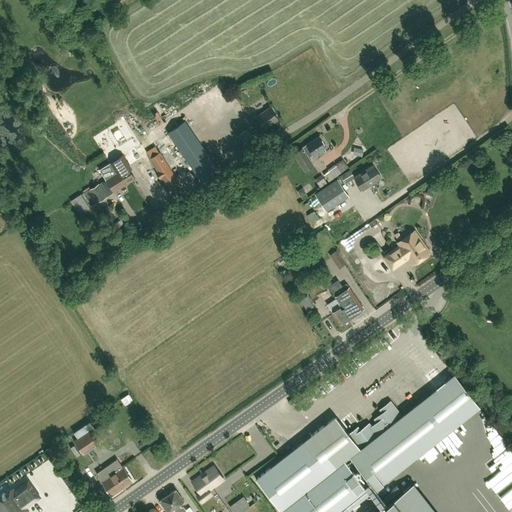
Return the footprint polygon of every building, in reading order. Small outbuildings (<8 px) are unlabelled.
[(278,119),(270,107),(256,116),(256,115),(250,119),(259,131),(264,128),(278,119)] [(167,133),(201,181),(218,169),(185,120),(167,133)] [(248,150),(258,143),(247,128),(237,136),(248,150)] [(312,156),(326,147),(319,136),(305,145),(306,145),(301,148),(302,148),(293,154),(304,171),(313,165),(307,156),(311,153),(312,156)] [(161,179),(170,191),(181,184),(160,152),(149,159),(157,171),(155,172),(160,179),(161,179)] [(263,162),(268,170),(269,170),(284,161),(278,152),(263,162)] [(110,163),(116,173),(119,178),(121,176),(126,184),(135,179),(127,167),(129,165),(123,155),(110,163)] [(329,182),(347,168),(342,161),(323,175),(329,182)] [(105,180),(98,184),(98,183),(83,193),(92,206),(126,184),(121,176),(119,178),(116,173),(110,163),(99,170),(105,180)] [(368,186),(380,178),(373,165),(360,173),(362,176),(356,180),(362,189),(368,185),(368,186)] [(355,178),(350,169),(340,176),(345,184),(355,178)] [(315,180),(320,187),(326,183),(321,176),(315,180)] [(349,196),(337,179),(314,194),(326,211),(349,196)] [(76,204),(82,213),(89,208),(80,194),(71,201),(74,206),(76,204)] [(412,263),(428,252),(413,231),(397,242),(399,245),(384,256),(392,268),(408,256),(412,263)] [(342,267),(350,262),(341,248),(333,254),(342,267)] [(344,311),(349,318),(363,308),(346,283),(342,286),(341,284),(338,286),(335,282),(331,284),(320,268),(312,274),(323,290),(328,286),(336,298),(337,300),(343,295),(351,306),(344,311)] [(340,324),(349,318),(344,311),(351,306),(343,295),(337,300),(336,298),(326,304),(332,312),(340,324)] [(436,388),(420,400),(446,433),(461,420),(478,406),(453,374),(436,388)] [(382,483),(446,433),(420,400),(402,415),(390,400),(378,410),(380,412),(373,419),(375,422),(371,425),(369,422),(360,429),(357,426),(348,434),(334,417),(255,479),(281,511),(344,511),(373,490),(382,483)] [(495,420),(486,426),(497,440),(505,433),(495,420)] [(83,453),(102,441),(90,421),(74,431),(77,437),(74,439),(83,453)] [(482,459),(494,474),(511,459),(511,441),(508,437),(482,459)] [(111,496),(132,482),(122,466),(116,457),(95,472),(100,481),(111,496)] [(202,502),(211,495),(208,491),(223,480),(213,466),(204,472),(205,474),(193,483),(200,493),(197,495),(202,502)] [(3,496),(0,497),(0,507),(0,508),(3,511),(23,511),(27,510),(24,505),(26,503),(28,505),(39,497),(27,480),(13,490),(13,489),(5,494),(4,492),(2,494),(3,496)] [(179,511),(185,511),(182,507),(181,508),(179,505),(184,501),(175,489),(167,495),(179,511)] [(417,511),(402,492),(376,511),(417,511)] [(179,511),(167,495),(159,500),(167,511),(172,509),(173,511),(179,511)] [(236,501),(229,506),(233,511),(237,511),(242,509),(236,501)]
